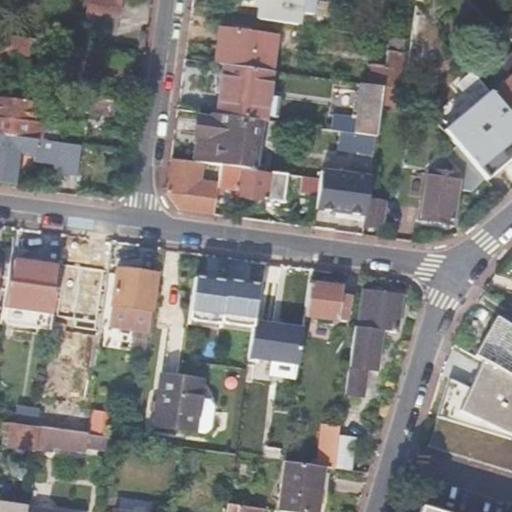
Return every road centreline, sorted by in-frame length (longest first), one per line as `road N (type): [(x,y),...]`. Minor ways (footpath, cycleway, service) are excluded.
road 1 (residential): [(461,269),(141,228)]
road 2 (residential): [(377,511),(440,304),(461,269)]
road 3 (residential): [(141,228),(173,0)]
road 4 (residential): [(141,228),(0,210)]
